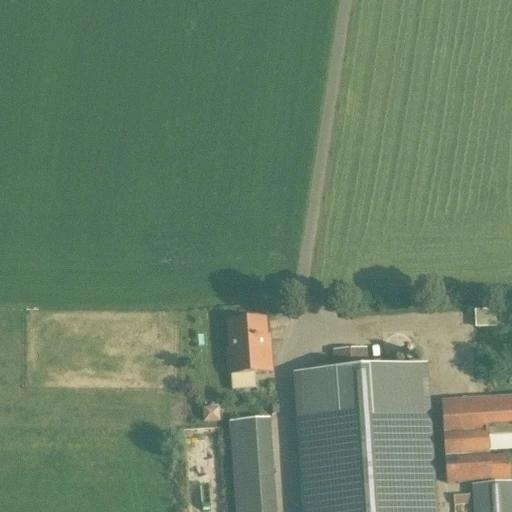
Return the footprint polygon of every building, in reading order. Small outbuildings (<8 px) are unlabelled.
[(496,310),(478,310),(478,326),(496,326),(496,310)] [(231,349),(229,350),(231,374),(272,371),(270,347),(267,347),(265,319),(230,321),(231,349)] [(333,352),(334,370),(292,372),(302,511),(433,511),(424,366),(368,368),(367,350),(333,352)] [(446,488),(492,485),(492,481),(510,480),(508,456),(489,457),(488,439),(511,437),(511,399),(491,401),(441,404),(446,484),(446,488)] [(221,423),(221,410),(204,410),(204,423),(221,423)] [(229,423),(234,511),(275,511),(270,420),(229,423)] [(511,511),(511,485),(472,488),(473,511),(511,511)]
